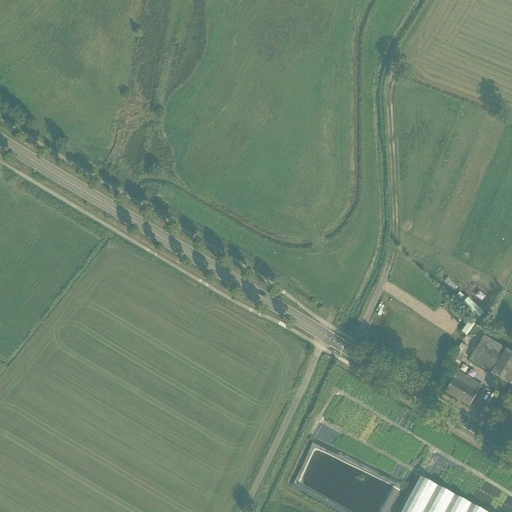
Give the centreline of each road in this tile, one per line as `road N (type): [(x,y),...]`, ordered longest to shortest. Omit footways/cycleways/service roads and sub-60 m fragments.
road 1 (secondary): [(511,451),(0,141)]
road 2 (track): [(241,511),(324,336)]
